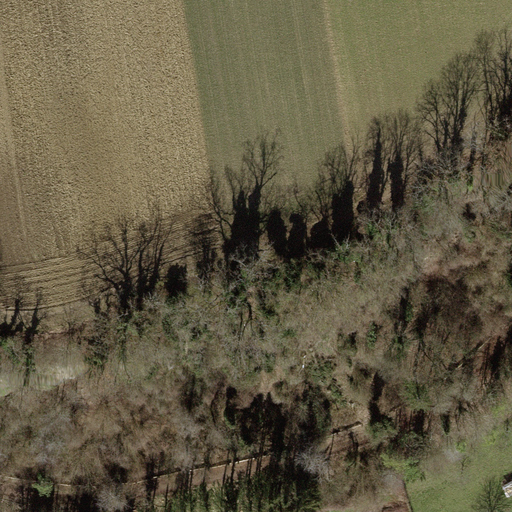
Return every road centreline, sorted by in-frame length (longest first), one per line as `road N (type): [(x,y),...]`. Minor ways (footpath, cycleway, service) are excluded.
road 1 (track): [(511,117),(445,182),(369,235),(104,312),(0,309)]
road 2 (track): [(511,337),(443,396),(385,429),(114,497),(52,498),(0,485)]
